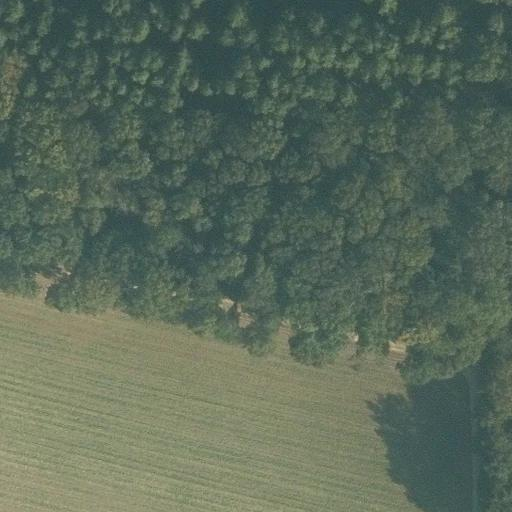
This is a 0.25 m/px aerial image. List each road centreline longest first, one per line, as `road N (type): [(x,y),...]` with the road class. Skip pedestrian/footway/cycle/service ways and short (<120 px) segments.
road 1 (track): [(462,0),(480,511)]
road 2 (track): [(0,250),(473,362)]
